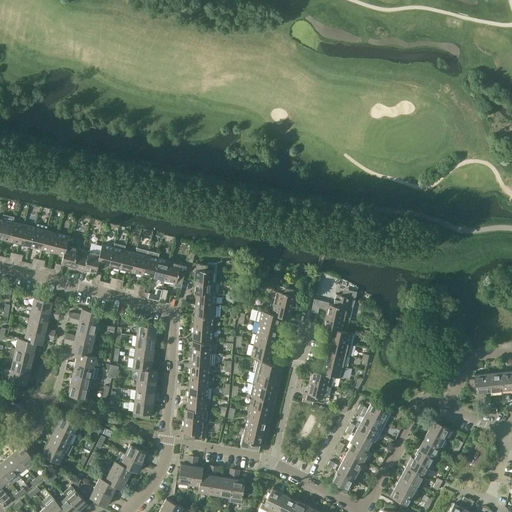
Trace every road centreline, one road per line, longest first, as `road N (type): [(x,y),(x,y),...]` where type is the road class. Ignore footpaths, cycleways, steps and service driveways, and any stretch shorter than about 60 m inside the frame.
road 1 (residential): [(165,438),(171,312),(71,285)]
road 2 (residential): [(0,449),(14,437),(35,437),(55,398),(63,356),(56,347),(71,285)]
road 3 (residential): [(359,509),(420,404),(447,405)]
road 4 (residential): [(272,460),(306,323)]
